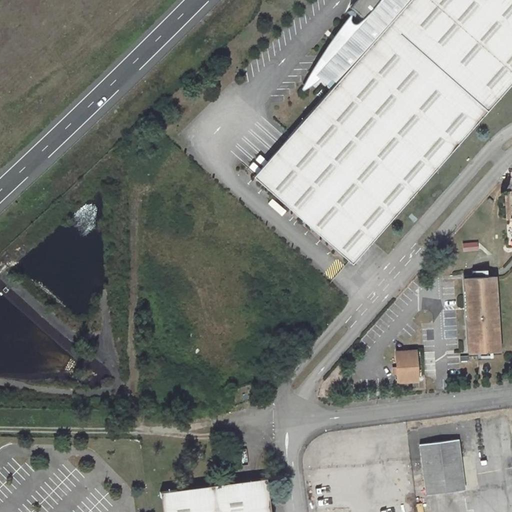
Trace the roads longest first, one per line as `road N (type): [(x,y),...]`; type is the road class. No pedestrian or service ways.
road 1 (unclassified): [(511,131),(289,375),(282,394),(295,425)]
road 2 (unclassified): [(295,425),(311,377),(511,156)]
road 3 (motorway): [(0,191),(196,0)]
road 4 (unclassified): [(295,425),(511,395)]
